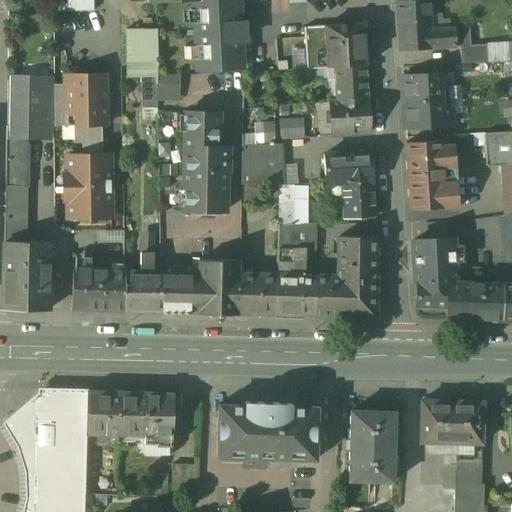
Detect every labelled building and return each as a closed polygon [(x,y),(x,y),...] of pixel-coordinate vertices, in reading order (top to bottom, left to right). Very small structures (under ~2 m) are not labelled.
[(192,0),(196,70),(242,68),(240,42),(244,41),(243,23),(239,24),(237,0),(192,0)] [(280,12),(279,0),(260,0),(261,12),(280,12)] [(399,32),(429,30),(427,0),(418,0),(397,1),(399,32)] [(360,24),(306,28),(302,28),(305,68),(320,68),(333,67),(365,65),(362,24),(360,24)] [(469,27),(453,28),(454,46),(460,46),(470,45),(470,44),(469,27)] [(429,30),(399,32),(400,49),(454,46),(453,28),(429,30)] [(487,43),(470,44),(470,45),(460,46),(461,65),(488,63),(487,43)] [(156,50),(126,52),(127,78),(156,78),(156,50)] [(365,65),(333,67),(335,93),(328,93),(328,101),(367,99),(365,65)] [(305,68),(281,70),(281,82),(314,80),(314,75),(320,75),(320,68),(305,68)] [(447,73),(401,76),(403,103),(441,101),(440,88),(447,87),(447,73)] [(185,74),(162,74),(162,100),(185,101),(185,74)] [(106,75),(72,76),(72,85),(53,85),(53,126),(73,126),(101,125),(107,125),(106,75)] [(25,79),(17,78),(13,83),(11,84),(11,85),(7,85),(7,126),(5,126),(5,162),(28,163),(29,145),(24,141),(24,138),(47,139),(48,85),(31,85),(30,83),(29,83),(25,79)] [(367,99),(328,101),(330,135),(369,133),(367,99)] [(441,101),(403,103),(405,130),(450,127),(449,115),(442,116),(441,101)] [(218,113),(185,113),(183,211),(225,211),(225,172),(227,172),(227,148),(217,148),(218,113)] [(308,138),(307,118),(282,119),(283,139),(308,138)] [(101,142),(101,125),(73,126),(73,143),(81,143),(101,142)] [(504,164),(511,163),(511,132),(484,134),(485,165),(504,164)] [(407,177),(455,174),(454,145),(440,146),(440,141),(405,143),(407,177)] [(102,155),(101,142),(81,143),(81,155),(84,155),(102,155)] [(282,145),(242,147),(241,184),(279,186),(284,186),(282,145)] [(370,152),(324,155),(326,184),(341,183),(372,181),(370,152)] [(102,155),(84,155),(81,155),(66,156),(66,174),(70,178),(71,197),(67,201),(67,219),(110,218),(109,155),(102,155)] [(28,163),(5,162),(4,185),(22,186),(22,187),(28,187),(28,163)] [(455,174),(407,177),(409,211),(458,208),(455,174)] [(372,181),(341,183),(343,218),(374,217),(372,181)] [(49,243),(21,243),(22,187),(22,186),(4,185),(2,309),(18,310),(32,311),(32,310),(47,311),(49,243)] [(284,186),(279,186),(278,226),(293,225),(293,201),(293,186),(284,186)] [(305,186),(293,186),(293,201),(305,201),(305,186)] [(293,225),(278,226),(276,275),(304,275),(306,224),(293,225)] [(376,238),(338,237),(338,276),(314,276),(313,316),(374,318),(376,238)] [(453,239),(412,242),(414,284),(415,284),(415,283),(455,284),(453,239)] [(152,255),(139,255),(139,272),(152,272),(152,255)] [(239,261),(198,261),(198,272),(173,272),(162,272),(162,312),(173,312),(173,313),(198,313),(197,315),(238,316),(239,275),(239,261)] [(123,269),(72,268),(71,310),(124,311),(123,271),(123,269)] [(139,272),(123,271),(124,311),(162,312),(162,272),(152,272),(139,272)] [(276,275),(239,275),(238,314),(274,315),(276,275)] [(304,275),(276,275),(274,315),(313,316),(314,276),(304,275)] [(455,284),(415,283),(415,284),(415,306),(446,307),(445,319),(500,320),(501,285),(455,284)] [(511,285),(501,285),(500,320),(511,320),(511,285)] [(26,498),(22,511),(83,511),(85,433),(86,392),(16,391),(16,394),(4,424),(18,446),(25,471),(26,496),(26,498)] [(118,393),(86,392),(85,433),(117,434),(118,393)] [(172,395),(118,393),(117,434),(144,435),(170,436),(172,395)] [(481,403),(420,401),(419,442),(455,443),(479,443),(480,443),(481,403)] [(290,404),(244,402),(244,406),(217,405),(216,458),(315,460),(316,408),(290,407),(290,404)] [(393,413),(349,412),(347,481),(392,482),(393,413)] [(170,436),(144,435),(144,444),(156,444),(156,446),(170,447),(170,436)] [(479,443),(455,443),(454,485),(478,485),(478,484),(479,443)] [(195,465),(172,464),(171,487),(194,487),(195,465)] [(166,496),(167,474),(155,474),(154,496),(166,496)] [(478,485),(454,485),(452,511),(481,511),(483,484),(478,484),(478,485)]
